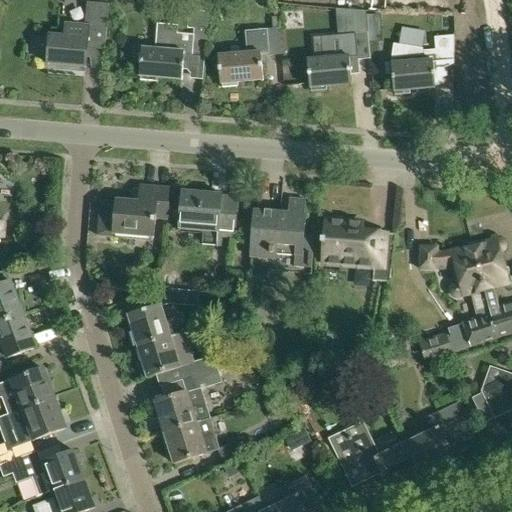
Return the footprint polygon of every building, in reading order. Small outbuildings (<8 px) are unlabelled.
[(51,36),(49,65),(87,68),(88,59),(88,50),(93,50),(96,41),(106,42),(104,70),(105,70),(106,52),(110,4),(108,4),(108,0),(95,0),(95,3),(92,3),(88,2),(86,28),(67,26),(66,37),(51,36)] [(141,77),(140,81),(157,82),(157,78),(183,80),(184,71),(185,62),(189,62),(193,59),(193,55),(205,56),(207,32),(209,10),(197,9),(190,9),(189,26),(195,27),(195,30),(194,36),(179,34),(180,25),(159,23),(157,50),(143,49),(141,77)] [(381,13),(367,13),(369,31),(382,30),(381,13)] [(247,54),(219,57),(221,85),(222,89),(238,87),(238,83),(264,81),(262,57),(283,55),(280,29),(250,31),(252,54),(247,54)] [(339,57),(308,60),(311,89),(312,93),(327,92),(327,87),(354,85),(353,76),(352,72),(361,71),(359,60),(371,59),(368,33),(355,35),(337,37),(338,48),(339,57)] [(396,64),(392,64),(394,93),(395,97),(410,96),(409,92),(436,90),(445,86),(442,80),(448,77),(445,70),(454,66),(454,64),(454,37),(435,38),(435,50),(424,51),(424,50),(416,50),(398,47),(396,64)] [(117,200),(117,203),(101,202),(98,235),(115,237),(115,235),(153,238),(155,218),(166,219),(169,188),(141,186),(139,202),(117,200)] [(179,228),(203,230),(202,245),(221,246),(222,238),(233,239),(237,195),(220,194),(220,196),(182,193),(179,228)] [(312,269),(314,243),(302,242),(305,201),(289,199),(288,217),(255,214),(251,259),(271,261),(271,257),(274,257),(274,251),(295,253),(293,268),(312,269)] [(326,217),(324,240),(322,240),(321,249),(324,249),(322,264),(374,268),(373,281),(390,283),(391,273),(396,235),(363,232),(364,220),(326,217)] [(39,221),(39,227),(43,231),(48,231),(52,227),(52,222),(49,218),(43,218),(39,221)] [(500,238),(473,245),(489,310),(499,307),(494,289),(509,285),(500,252),(502,251),(504,249),(505,248),(506,246),(506,244),(505,242),(504,240),(503,239),(501,238),(500,238)] [(491,315),(489,310),(473,245),(444,253),(437,254),(438,248),(420,247),(420,270),(438,271),(453,269),(457,284),(454,286),(453,287),(452,289),(451,291),(452,294),(453,296),(456,298),(457,299),(458,299),(471,295),(478,319),(448,329),(450,336),(446,337),(445,334),(419,342),(426,365),(452,356),(498,341),(491,315)] [(164,274),(163,285),(170,286),(175,283),(176,275),(164,274)] [(0,323),(22,315),(9,281),(0,284),(0,323)] [(172,289),(170,304),(198,306),(199,292),(172,289)] [(223,303),(220,308),(222,313),(226,316),(231,315),(234,310),(233,305),(228,302),(223,303)] [(127,316),(137,347),(169,337),(160,306),(127,316)] [(511,309),(500,312),(499,307),(489,310),(491,315),(498,341),(511,337),(511,309)] [(0,323),(0,372),(11,368),(8,359),(35,348),(22,315),(0,323)] [(179,368),(182,380),(190,378),(217,370),(213,357),(192,364),(183,333),(169,337),(137,347),(146,378),(179,368)] [(344,337),(348,353),(361,350),(357,334),(344,337)] [(0,384),(0,399),(1,399),(8,416),(54,399),(42,368),(0,384)] [(217,370),(190,378),(182,380),(186,392),(154,402),(164,433),(211,419),(201,388),(221,382),(217,370)] [(511,376),(481,392),(494,419),(511,410),(511,376)] [(280,396),(290,412),(301,406),(291,389),(280,396)] [(54,399),(8,416),(0,418),(0,429),(8,450),(65,428),(54,399)] [(434,431),(406,444),(421,475),(453,459),(446,443),(471,431),(458,404),(428,418),(434,431)] [(293,420),(297,428),(308,422),(304,414),(293,420)] [(211,419),(164,433),(173,465),(206,454),(218,451),(220,449),(211,419)] [(359,432),(332,445),(353,488),(367,481),(381,474),(389,491),(407,482),(418,476),(421,475),(406,444),(378,458),(373,460),(359,432)] [(220,449),(218,451),(224,464),(249,452),(245,444),(243,438),(220,449)] [(38,497),(52,492),(85,479),(74,451),(42,463),(37,451),(0,465),(0,468),(4,478),(14,474),(18,484),(31,479),(38,497)] [(304,511),(318,505),(305,477),(272,493),(276,499),(262,506),(264,510),(265,511),(304,511)] [(84,511),(96,507),(85,479),(52,492),(55,498),(33,507),(34,511),(84,511)]
